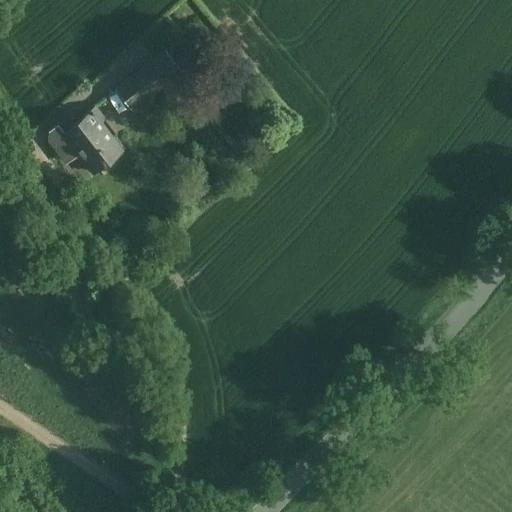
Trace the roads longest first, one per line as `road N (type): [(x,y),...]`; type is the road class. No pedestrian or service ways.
road 1 (secondary): [(256,511),(396,375),(511,240)]
road 2 (residential): [(90,224),(138,297),(166,362),(173,511)]
road 3 (residential): [(0,407),(151,511)]
